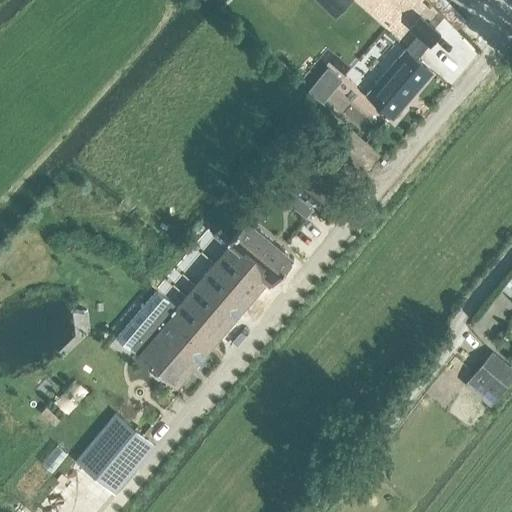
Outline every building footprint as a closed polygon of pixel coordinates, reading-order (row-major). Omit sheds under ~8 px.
[(319,0),(336,17),(352,0),(319,0)] [(410,28),(431,46),(442,34),(421,16),(410,28)] [(366,92),(392,115),(432,70),(406,47),(366,92)] [(330,69),(311,90),(323,101),(342,79),(330,69)] [(295,192),(287,201),(300,212),(308,202),(295,192)] [(158,287),(127,324),(148,342),(140,351),(178,384),(217,338),(227,325),(268,277),(273,282),(295,256),(247,215),(241,223),(230,214),(216,231),(215,232),(230,244),(179,305),(158,287)] [(511,271),(500,287),(511,297),(511,271)] [(511,369),(492,353),(475,373),(468,382),(492,402),(511,378),(511,369)] [(121,416),(81,463),(116,492),(132,473),(120,462),(143,435),(144,434),(143,434),(141,432),(121,415),(121,416)]
